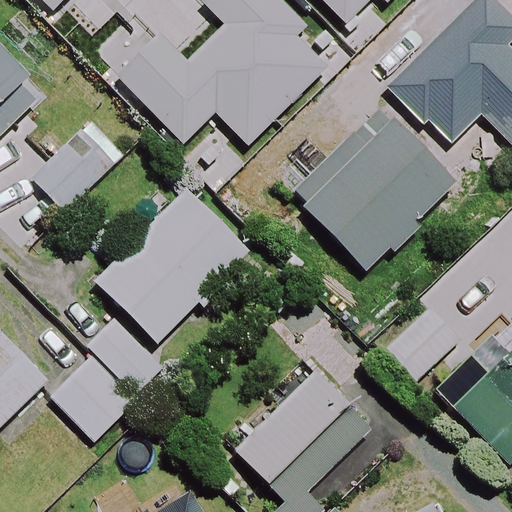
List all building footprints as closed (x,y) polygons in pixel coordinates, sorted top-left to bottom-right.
[(223,23),(199,0),(132,0),(99,34),(148,82),(181,48),(190,57),(223,23)] [(371,0),(267,0),(279,12),(291,0),(297,0),(334,37),(371,0)] [(508,8),(500,0),(443,0),(422,21),(457,58),(508,8)] [(0,142),(43,102),(0,56),(0,142)] [(483,161),(409,88),(294,204),(368,277),(483,161)] [(123,159),(89,124),(29,182),(63,218),(123,159)] [(247,261),(184,198),(95,287),(158,350),(247,261)] [(458,342),(426,310),(384,350),(416,383),(458,342)] [(165,375),(114,324),(88,351),(94,357),(51,401),(96,445),(165,375)] [(511,466),(511,330),(494,349),(508,363),(454,419),(508,471),(511,466)] [(0,430),(44,387),(0,341),(0,430)] [(329,511),(326,508),(310,493),(369,433),(310,377),(271,417),(263,408),(226,447),(284,503),(275,511),(329,511)] [(18,511),(31,497),(12,481),(0,494),(0,511),(18,511)] [(197,511),(187,496),(162,511),(197,511)]
